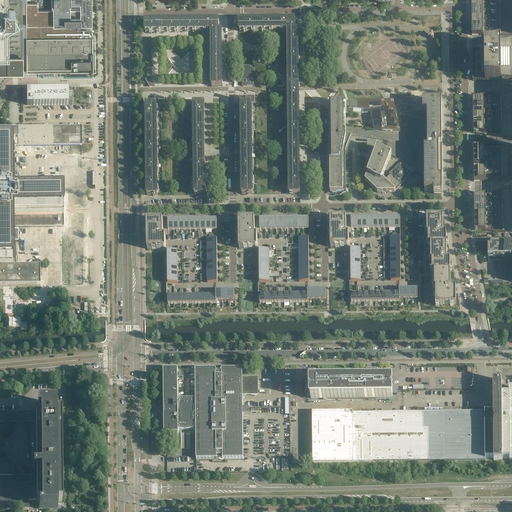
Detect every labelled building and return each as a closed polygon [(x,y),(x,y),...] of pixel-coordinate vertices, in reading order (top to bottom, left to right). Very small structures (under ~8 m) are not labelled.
[(0,0),(0,68),(7,69),(15,69),(23,69),(23,65),(27,65),(27,72),(38,72),(38,75),(54,75),(54,72),(59,72),(59,75),(65,75),(65,72),(70,72),(70,75),(87,75),(87,71),(92,71),(92,72),(95,72),(95,71),(96,71),(95,71),(95,33),(92,33),(92,23),(91,0),(0,0)] [(511,0),(503,0),(500,0),(500,1),(500,7),(500,36),(500,46),(501,83),(501,95),(502,138),(502,148),(502,179),(502,190),(503,233),(511,233),(511,0)] [(490,36),(490,1),(477,2),(472,2),(472,17),(472,21),(472,27),(472,32),(472,35),(478,36),(490,36)] [(258,32),(258,20),(251,21),(251,20),(248,20),(248,21),(240,21),(240,32),(258,32)] [(276,31),(276,20),(269,20),(266,20),(258,20),(258,32),(276,31)] [(294,31),(294,21),(294,20),(286,20),(283,20),(276,20),(276,31),(288,31),(294,31)] [(182,32),(182,21),(174,21),(171,21),(156,22),(156,21),(153,21),(153,22),(145,22),(145,33),(182,32)] [(200,32),(200,21),(192,21),(189,21),(182,21),(182,32),(200,32)] [(218,32),(218,21),(210,21),(207,21),(200,21),(200,32),(211,32),(218,32)] [(299,42),(299,39),(299,31),(294,31),(288,31),(288,49),(299,49),(299,42)] [(223,42),(223,39),(222,39),(222,36),(222,32),(218,32),(211,32),(211,33),(211,50),(222,50),(222,42),(223,42)] [(145,80),(149,88),(155,88),(152,81),(152,69),(154,67),(152,63),(151,51),(154,50),(151,45),(151,38),(147,38),(147,42),(145,44),(147,48),(147,60),(145,62),(147,66),(147,78),(145,80)] [(511,45),(500,46),(472,49),(473,81),(501,83),(511,83),(511,45)] [(299,60),(299,57),(299,49),(288,49),(288,67),(299,67),(299,60)] [(223,60),(223,57),(222,57),(222,50),(211,50),(212,68),(222,68),(222,60),(223,60)] [(254,86),(254,67),(252,67),(252,66),(242,66),(242,80),(243,80),(243,82),(242,82),(242,86),(254,86)] [(300,93),(299,93),(299,91),(299,78),(299,75),(299,67),(288,67),(289,91),(288,97),(288,103),(288,104),(299,103),(299,95),(300,95),(300,93)] [(223,78),(223,75),(222,75),(222,68),(212,68),(212,86),(223,86),(223,78)] [(69,99),(69,94),(69,93),(69,90),(41,90),(40,90),(30,90),(26,90),(27,105),(37,105),(69,105),(69,100),(69,99)] [(511,93),(501,95),(496,96),(479,99),(479,98),(473,99),(473,124),(473,133),(479,134),(502,138),(511,139),(511,93)] [(398,119),(396,110),(394,102),(384,102),(382,102),(346,103),(346,114),(371,114),(374,130),(346,125),(346,131),(346,134),(346,150),(351,135),(353,135),(388,141),(389,141),(389,136),(389,132),(400,132),(399,124),(398,119)] [(442,111),(442,102),(432,102),(425,102),(423,102),(423,113),(425,113),(425,119),(425,138),(439,138),(442,138),(442,111)] [(300,114),(300,111),(299,111),(299,103),(288,104),(289,122),(299,121),(299,114),(300,114)] [(346,150),(346,134),(346,131),(346,125),(346,114),(346,103),(341,103),(339,103),(330,103),(330,130),(330,193),(332,193),(345,193),(346,193),(346,188),(346,187),(346,182),(346,177),(346,172),(346,171),(346,166),(346,161),(346,160),(346,155),(346,151),(346,150)] [(205,115),(205,112),(204,112),(204,104),(205,104),(204,104),(194,104),(194,122),(205,122),(204,115),(205,115)] [(252,104),(241,104),(241,112),(241,115),(241,122),(252,122),(252,104)] [(157,123),(157,114),(157,105),(146,105),(146,112),(146,115),(146,123),(157,123)] [(439,143),(439,138),(425,138),(425,119),(420,119),(398,119),(389,119),(389,132),(389,136),(389,141),(388,141),(385,151),(391,155),(416,171),(426,177),(426,148),(425,143),(427,143),(439,143)] [(300,132),(300,129),(299,121),(289,122),(289,140),(300,140),(300,132)] [(205,133),(205,130),(205,122),(194,122),(194,141),(205,140),(205,133)] [(252,140),(252,131),(252,122),(241,122),(241,130),(241,133),(241,140),(252,140)] [(157,141),(157,132),(157,123),(146,123),(146,130),(146,133),(147,141),(157,141)] [(0,265),(16,265),(15,242),(19,242),(18,235),(18,229),(15,229),(15,228),(15,215),(63,215),(62,193),(15,193),(14,146),(82,145),(82,126),(37,126),(27,126),(15,126),(0,126),(0,265)] [(205,151),(205,148),(205,140),(194,141),(194,159),(205,159),(205,151)] [(252,158),(252,149),(252,140),(241,140),(241,148),(241,151),(242,151),(242,158),(252,158)] [(300,150),(300,147),(300,140),(289,140),(289,158),(300,158),(300,150)] [(158,159),(157,150),(157,141),(147,141),(147,149),(146,149),(146,152),(147,152),(147,159),(158,159)] [(442,147),(442,144),(443,144),(443,143),(443,142),(442,142),(439,143),(427,143),(427,147),(426,147),(426,177),(425,177),(425,179),(426,179),(442,179),(443,179),(443,173),(443,172),(442,172),(442,169),(443,169),(443,168),(443,167),(442,167),(442,164),(443,164),(443,163),(443,162),(442,162),(442,159),(443,159),(443,158),(443,157),(442,157),(442,154),(443,154),(443,152),(442,152),(442,149),(443,149),(443,148),(443,147),(442,147)] [(377,193),(383,193),(390,193),(390,185),(384,179),(382,178),(391,155),(385,151),(378,147),(373,159),(365,181),(369,185),(377,193)] [(492,180),(492,147),(479,147),(473,147),(473,151),(474,162),(474,172),(474,182),(480,181),(492,180)] [(416,171),(391,155),(382,178),(384,179),(390,185),(390,193),(394,193),(405,182),(408,182),(408,179),(416,171)] [(252,176),(252,167),(252,158),(242,158),(242,166),(241,166),(241,169),(242,169),(242,176),(252,176)] [(300,168),(300,165),(300,158),(289,158),(289,176),(300,176),(300,168)] [(158,177),(158,168),(158,159),(147,159),(147,167),(146,167),(146,170),(147,170),(147,177),(158,177)] [(206,169),(206,166),(205,166),(205,159),(194,159),(194,177),(205,177),(205,169),(206,169)] [(253,194),(253,185),(252,176),(242,176),(242,184),(241,184),(241,187),(242,187),(242,194),(242,195),(253,194)] [(301,186),(301,183),(300,183),(300,176),(289,176),(289,194),(300,194),(300,186),(301,186)] [(158,195),(158,186),(158,177),(147,177),(147,185),(146,185),(146,188),(147,188),(147,195),(158,195)] [(206,187),(206,184),(205,184),(205,177),(194,177),(195,195),(194,195),(205,195),(205,187),(206,187)] [(425,182),(425,183),(426,183),(427,183),(427,193),(441,193),(442,193),(442,192),(442,183),(443,183),(443,182),(443,181),(442,181),(434,181),(434,182),(434,187),(433,187),(433,182),(432,182),(432,181),(426,181),(426,182),(425,182)] [(493,218),(492,192),(480,196),(479,196),(474,197),(474,231),(480,231),(493,232),(493,218)] [(63,215),(15,215),(15,228),(65,227),(64,215),(63,215)] [(445,234),(445,226),(443,226),(443,218),(428,218),(428,221),(427,221),(427,229),(427,232),(427,235),(428,235),(428,240),(428,242),(428,245),(431,245),(445,245),(445,243),(447,243),(446,234),(445,234)] [(330,219),(331,248),(349,248),(349,235),(347,235),(346,219),(343,219),(341,219),(333,219),(330,219)] [(148,250),(166,249),(166,237),(163,237),(163,220),(156,221),(153,221),(147,221),(148,250)] [(239,220),(239,249),(258,249),(257,236),(255,236),(255,220),(239,220)] [(511,243),(490,244),(491,247),(488,247),(488,257),(511,256),(511,243)] [(449,261),(449,253),(447,253),(447,245),(445,245),(431,245),(431,248),(431,253),(431,256),(431,260),(431,262),(432,262),(432,267),(432,272),(433,272),(434,272),(449,271),(449,269),(450,269),(450,261),(449,261)] [(16,265),(0,265),(0,284),(41,284),(41,264),(16,265)] [(435,288),(436,305),(456,305),(456,287),(451,287),(450,271),(449,271),(434,272),(435,288)] [(372,369),(367,368),(367,382),(372,382),(378,382),(378,369),(372,369)] [(243,459),(243,414),(249,413),(249,408),(243,407),(243,398),(243,395),(257,395),(257,385),(257,378),(242,378),(242,369),(222,369),(222,370),(216,370),(216,369),(196,369),(195,369),(195,371),(195,373),(196,390),(196,398),(188,398),(178,399),(178,379),(179,379),(179,381),(182,381),(182,379),(184,379),(184,376),(178,376),(178,369),(164,370),(164,414),(164,431),(164,432),(165,432),(173,432),(173,435),(173,438),(178,438),(178,434),(179,434),(179,430),(196,430),(196,458),(196,459),(197,459),(217,459),(217,456),(219,456),(219,459),(243,459)] [(493,412),(485,412),(485,459),(494,459),(494,461),(502,460),(502,458),(502,422),(502,414),(502,393),(502,392),(502,387),(502,386),(502,380),(495,380),(493,380),(493,411),(493,412)] [(391,398),(391,389),(391,382),(379,382),(378,382),(372,382),(367,382),(318,383),(306,383),(306,398),(308,398),(371,398),(391,398)] [(502,393),(502,458),(510,458),(511,452),(510,393),(502,393)] [(25,476),(25,475),(23,475),(22,475),(21,475),(20,475),(19,475),(19,474),(18,474),(18,476),(13,476),(13,463),(8,463),(8,460),(0,460),(0,510),(29,511),(29,510),(29,501),(37,501),(37,504),(42,503),(42,506),(39,506),(39,509),(44,509),(58,509),(58,506),(57,506),(57,504),(57,503),(62,503),(61,414),(56,415),(56,411),(56,404),(38,404),(38,410),(38,412),(38,415),(36,415),(35,415),(35,417),(36,422),(36,467),(35,467),(33,467),(33,472),(35,472),(36,472),(36,473),(36,476),(25,476)] [(18,420),(18,415),(9,415),(9,413),(0,412),(0,422),(9,422),(9,420),(18,420)] [(38,412),(9,413),(9,422),(36,422),(35,417),(35,415),(38,415),(38,412)] [(374,462),(373,413),(353,413),(353,412),(312,413),(312,415),(312,417),(313,464),(354,463),(354,462),(374,462)] [(484,461),(483,412),(482,412),(480,412),(475,412),(466,412),(373,413),(374,462),(419,461),(428,461),(484,461)]
